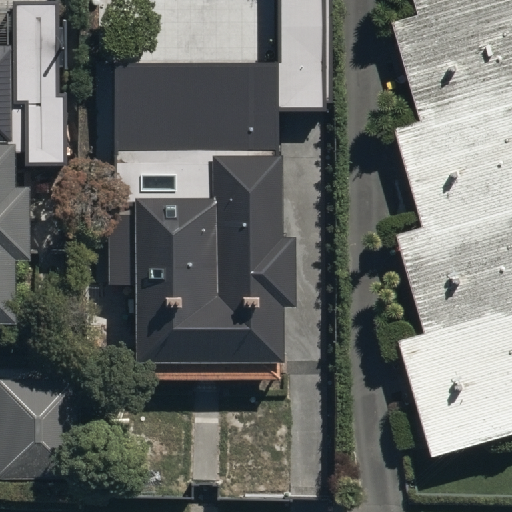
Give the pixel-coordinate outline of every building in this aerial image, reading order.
[(218,0),(218,38),(316,37),(315,0),(218,0)] [(511,0),(416,0),(418,5),(390,14),(418,110),(390,118),(420,218),(394,226),(424,326),(395,335),(429,444),(511,418),(511,0)] [(10,35),(0,34),(0,308),(8,309),(8,243),(25,243),(24,171),(10,172),(10,35)] [(276,222),(274,74),(244,74),(243,58),(135,59),(136,75),(102,75),(105,280),(131,280),(132,373),(276,371),(275,292),(291,292),(290,222),(276,222)] [(74,369),(0,370),(0,466),(76,466),(74,369)]
